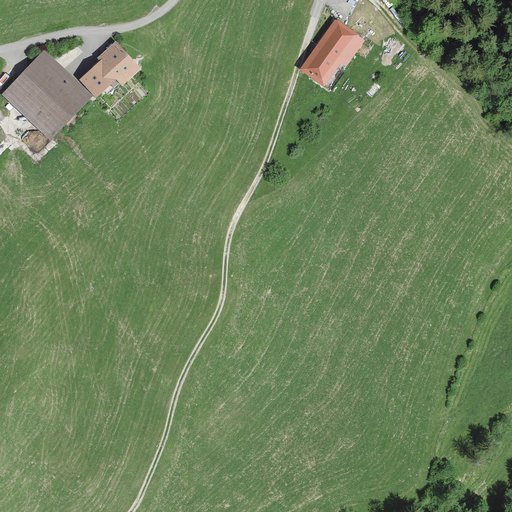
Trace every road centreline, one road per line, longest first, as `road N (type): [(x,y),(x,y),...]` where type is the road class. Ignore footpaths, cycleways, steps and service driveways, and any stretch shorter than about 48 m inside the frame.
road 1 (track): [(318,0),(265,165),(234,218),(222,301),(129,511)]
road 2 (residential): [(0,48),(128,26),(156,18),(174,0)]
